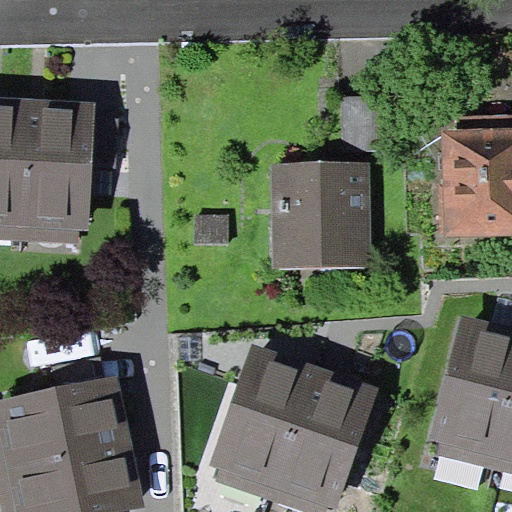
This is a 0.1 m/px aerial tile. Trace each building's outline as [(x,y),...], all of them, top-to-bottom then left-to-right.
[(395,153),(394,102),(337,103),(338,154),(395,153)] [(15,109),(0,107),(0,223),(86,229),(92,113),(40,110),(15,109)] [(438,235),(511,233),(511,144),(510,144),(510,124),(456,126),(456,146),(446,146),(447,192),(437,193),(438,235)] [(358,261),(356,173),(273,174),(275,262),(358,261)] [(193,214),(193,242),(228,242),(228,214),(193,214)] [(467,332),(435,457),(511,476),(511,343),(502,340),(467,332)] [(267,349),(226,472),(331,507),(373,384),(332,370),(299,359),(267,349)] [(0,410),(0,425),(19,511),(98,511),(137,504),(128,461),(120,428),(111,386),(0,410)]
